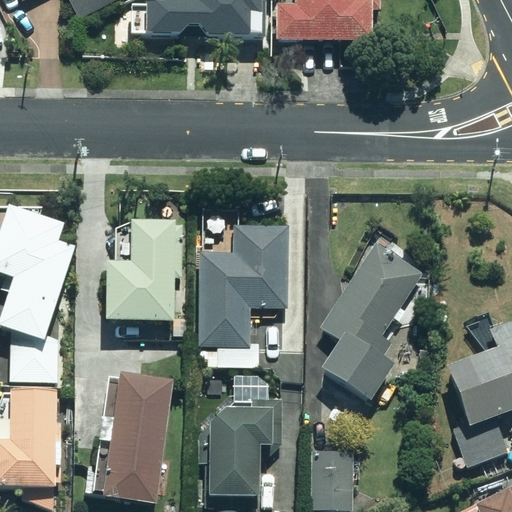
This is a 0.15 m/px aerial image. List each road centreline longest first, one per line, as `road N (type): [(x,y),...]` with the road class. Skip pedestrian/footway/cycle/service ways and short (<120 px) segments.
road 1 (residential): [(311,136),(0,130)]
road 2 (residential): [(311,136),(427,115),(492,97),(511,83)]
road 3 (residential): [(511,148),(414,150),(311,136)]
